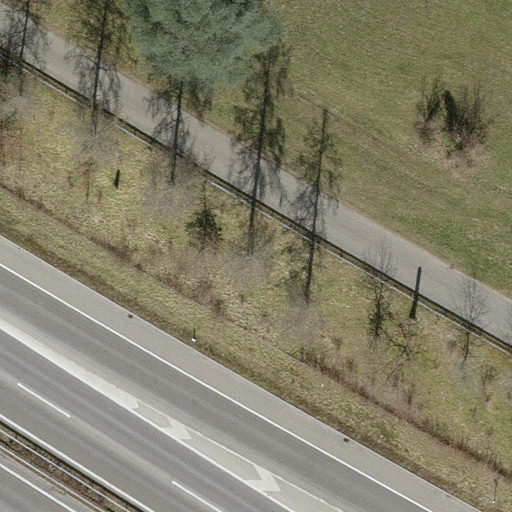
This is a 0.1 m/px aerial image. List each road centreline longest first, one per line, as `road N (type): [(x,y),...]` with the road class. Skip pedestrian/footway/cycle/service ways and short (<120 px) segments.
road 1 (unclassified): [(511,309),(0,10)]
road 2 (motorway): [(387,511),(0,304)]
road 3 (motorway): [(224,511),(0,369)]
